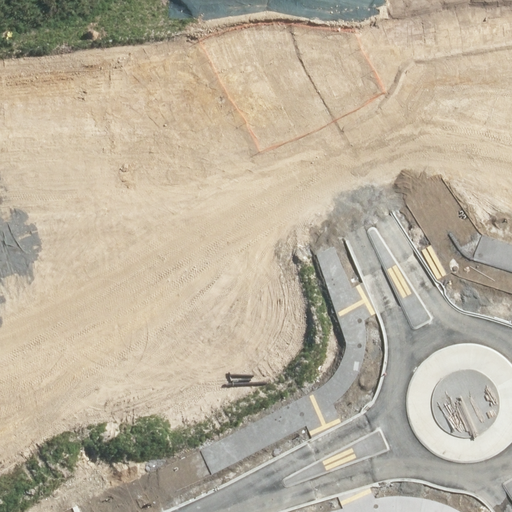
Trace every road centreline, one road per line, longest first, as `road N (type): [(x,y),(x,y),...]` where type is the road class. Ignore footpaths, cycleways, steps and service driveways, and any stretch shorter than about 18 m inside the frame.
road 1 (tertiary): [(420,463),(216,511)]
road 2 (tertiary): [(253,0),(350,181)]
road 3 (tertiary): [(216,511),(390,403)]
road 4 (tertiary): [(399,365),(350,181)]
road 5 (tertiary): [(350,181),(387,219),(436,303),(464,326)]
